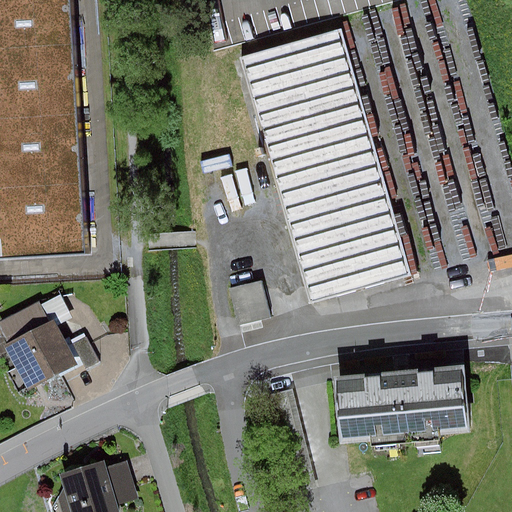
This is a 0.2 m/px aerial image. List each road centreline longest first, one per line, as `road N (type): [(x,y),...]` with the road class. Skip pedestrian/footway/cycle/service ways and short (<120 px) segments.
road 1 (residential): [(511,330),(354,344),(222,376)]
road 2 (residential): [(222,376),(0,474)]
road 3 (residential): [(222,376),(247,511)]
